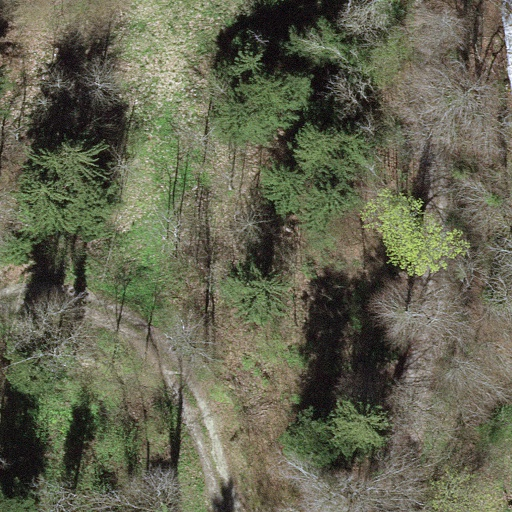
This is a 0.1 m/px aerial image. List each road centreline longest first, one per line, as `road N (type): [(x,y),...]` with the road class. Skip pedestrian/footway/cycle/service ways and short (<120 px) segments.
road 1 (track): [(428,0),(431,264),(376,511)]
road 2 (track): [(216,511),(196,408),(137,321),(92,293),(56,286),(0,298)]
